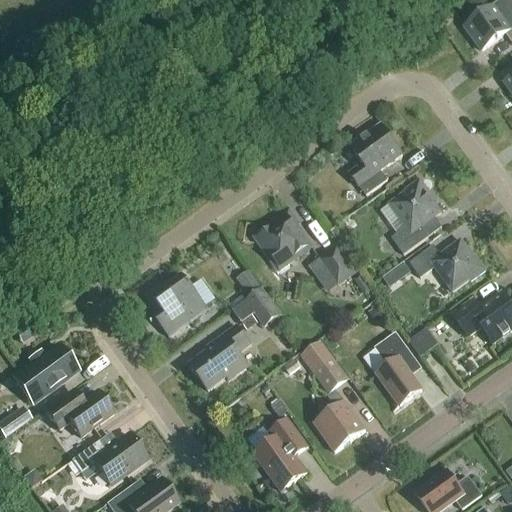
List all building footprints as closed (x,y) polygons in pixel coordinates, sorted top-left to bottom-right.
[(511,29),(511,30),(494,7),(464,28),(482,52),(505,35),(511,44),(511,29)] [(367,198),(389,183),(382,173),(403,157),(382,127),(351,149),(364,166),(351,175),(367,198)] [(404,258),(429,240),(421,230),(442,215),(429,197),(431,196),(421,182),(406,193),(407,194),(379,214),(396,237),(392,240),(404,258)] [(278,277),(290,268),(288,265),(311,249),(297,228),(299,226),(289,212),(275,222),(277,224),(256,239),(272,262),(269,264),(278,277)] [(474,260),(461,243),(441,257),(434,248),(410,265),(421,281),(436,270),(453,295),(470,282),(471,284),(486,273),(476,259),(474,260)] [(356,276),(336,249),(319,261),(339,289),(356,276)] [(249,299),(261,290),(248,273),(236,282),(249,299)] [(208,311),(183,276),(161,291),(159,288),(149,295),(163,313),(154,319),(169,339),(208,311)] [(264,331),(281,317),(261,291),(244,304),(236,310),(231,313),(247,334),(257,326),(252,318),(253,317),(264,331)] [(511,332),(511,308),(502,294),(480,310),(473,301),(452,317),(468,339),(481,330),(493,346),(511,332)] [(228,383),(248,368),(239,355),(250,347),(237,328),(205,351),(207,354),(189,367),(208,394),(226,380),(228,383)] [(420,360),(437,347),(426,331),(408,344),(420,360)] [(400,409),(422,393),(407,372),(417,365),(396,336),(375,351),(388,369),(377,377),(400,409)] [(335,456),(365,434),(335,392),(349,383),(320,343),(299,359),(335,410),(314,426),(335,456)] [(77,373),(58,348),(44,358),(40,353),(27,363),(31,368),(14,381),(33,406),(77,373)] [(97,394),(82,404),(73,393),(44,413),(58,433),(69,425),(80,441),(113,417),(97,394)] [(0,436),(4,442),(31,423),(22,410),(0,425),(0,436)] [(307,476),(297,462),(297,456),(307,448),(287,421),(269,434),(274,441),(253,457),(255,460),(253,462),(259,471),(262,469),(281,495),(307,476)] [(128,438),(101,458),(94,447),(71,464),(85,484),(99,474),(109,489),(146,463),(128,438)] [(31,491),(41,484),(33,473),(23,480),(31,491)] [(457,487),(447,475),(416,497),(426,511),(440,511),(454,503),(461,511),(463,511),(482,499),(468,479),(457,487)] [(169,511),(177,506),(161,483),(140,497),(132,487),(106,506),(109,511),(169,511)] [(511,493),(509,490),(500,496),(507,506),(511,502),(511,493)]
